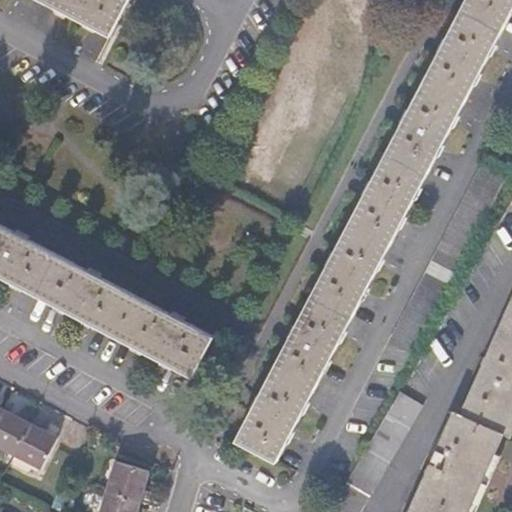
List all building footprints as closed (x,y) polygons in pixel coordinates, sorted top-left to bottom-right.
[(40,0),(110,36),(128,0),(40,0)] [(511,7),(511,0),(466,0),(293,330),(236,439),(276,461),(511,7)] [(303,184),(319,143),(292,132),(276,174),(303,184)] [(511,170),(486,156),(387,344),(410,356),(511,170)] [(0,227),(0,276),(191,377),(211,339),(0,227)] [(511,301),(462,414),(455,410),(410,511),(468,511),(504,433),(511,435),(511,434),(511,301)] [(357,511),(416,401),(393,388),(325,511),(357,511)] [(0,446),(13,453),(41,468),(57,439),(29,424),(1,409),(0,408),(0,446)] [(107,492),(100,511),(137,511),(141,502),(149,472),(116,461),(107,492)]
